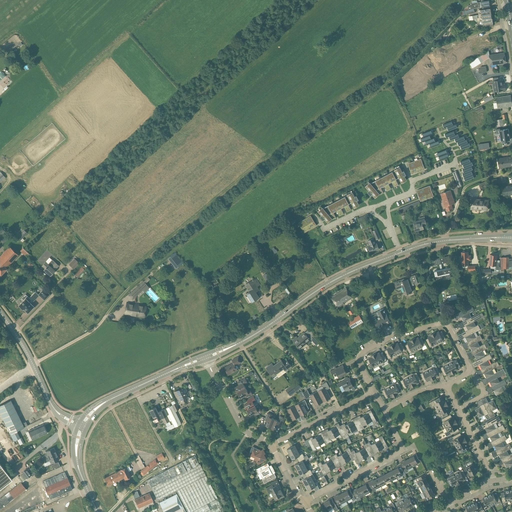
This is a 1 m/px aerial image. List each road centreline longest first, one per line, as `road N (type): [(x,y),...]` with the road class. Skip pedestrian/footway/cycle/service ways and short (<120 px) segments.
road 1 (track): [(470,0),(421,52),(129,288),(96,326),(37,362)]
road 2 (tertiary): [(204,358),(336,279),(400,253)]
road 3 (residential): [(374,392),(359,354),(438,323),(471,371)]
road 4 (residential): [(304,501),(402,449),(382,410)]
road 5 (tertiary): [(82,426),(51,405),(0,312)]
road 6 (tertiary): [(82,426),(106,401),(204,358)]
